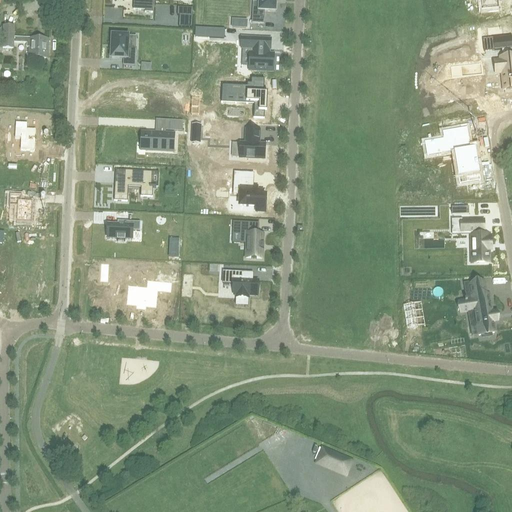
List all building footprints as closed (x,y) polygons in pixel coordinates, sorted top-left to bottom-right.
[(133,0),(133,10),(145,11),(145,13),(153,13),(153,0),(133,0)] [(252,18),(252,24),(264,25),(264,18),(264,12),(276,13),(276,0),(259,0),(259,12),(259,18),(252,18)] [(177,16),(179,16),(192,17),(193,8),(178,8),(177,16)] [(30,47),(29,58),(48,59),(49,40),(14,38),(15,28),(4,27),(3,48),(14,48),(14,42),(28,43),(28,47),(30,47)] [(224,30),(198,29),(197,38),(224,39),(224,30)] [(112,50),(111,59),(124,59),(123,66),(135,67),(136,50),(128,50),(128,37),(123,36),(123,34),(114,34),(114,36),(112,36),(112,44),(111,50),(112,50)] [(503,38),(483,40),(483,47),(494,46),(494,51),(501,51),(502,58),(500,58),(501,61),(495,62),(496,74),(502,73),(504,90),(511,89),(511,57),(510,58),(509,50),(509,49),(505,49),(503,38)] [(242,49),(243,49),(253,50),(253,54),(250,54),(250,68),(249,71),(273,73),(274,55),(269,55),(269,50),(270,50),(271,40),(242,39),(242,49)] [(424,48),(415,49),(421,108),(430,107),(424,48)] [(321,77),(320,87),(329,88),(329,96),(334,96),(333,122),(344,122),(346,97),(348,97),(349,78),(337,78),(337,67),(352,68),(352,57),(322,56),(321,66),(323,66),(323,77),(321,77)] [(141,64),(141,72),(151,72),(151,64),(141,64)] [(183,77),(167,76),(167,84),(183,85),(183,77)] [(126,93),(133,93),(142,93),(142,79),(122,78),(122,87),(110,87),(109,96),(107,96),(109,96),(109,101),(107,101),(107,102),(109,102),(109,110),(117,111),(125,111),(126,93)] [(264,119),(265,112),(267,112),(268,93),(266,93),(264,93),(254,93),(255,84),(251,84),(247,83),(247,87),(227,86),(227,96),(247,97),(246,105),(254,105),(253,119),(264,119)] [(183,122),(175,121),(174,132),(182,132),(183,122)] [(15,140),(21,140),(20,151),(35,152),(36,144),(36,138),(36,130),(34,130),(27,130),(28,124),(27,124),(16,123),(15,140)] [(240,145),(240,159),(264,160),(265,146),(257,145),(257,143),(259,143),(260,131),(247,130),(246,145),(240,145)] [(473,149),(470,150),(469,144),(459,145),(457,132),(445,134),(446,141),(438,143),(439,154),(455,151),(459,173),(462,172),(462,173),(464,173),(466,181),(478,179),(476,167),(477,167),(477,163),(476,163),(473,149)] [(173,135),(164,134),(154,134),(145,133),(144,151),(172,153),(173,135)] [(115,186),(114,201),(128,202),(128,188),(141,188),(141,197),(153,198),(153,189),(156,189),(156,188),(151,187),(152,175),(143,174),(143,172),(126,171),(125,184),(119,184),(119,186),(115,186)] [(257,188),(254,188),(253,188),(253,181),(241,180),(240,196),(240,206),(246,207),(249,207),(256,207),(256,212),(265,212),(266,206),(266,198),(266,196),(263,196),(263,192),(257,191),(257,188)] [(10,195),(9,207),(17,207),(16,224),(31,224),(33,202),(22,202),(22,196),(10,195)] [(472,254),(476,254),(477,263),(476,263),(489,263),(489,251),(490,251),(490,237),(482,237),(482,233),(483,233),(483,221),(452,222),(452,224),(453,224),(453,222),(462,222),(462,224),(463,233),(471,233),(472,236),(472,254)] [(108,225),(107,239),(117,240),(117,242),(125,242),(125,240),(132,240),(133,232),(140,232),(140,223),(118,222),(118,226),(108,225)] [(258,225),(259,225),(259,224),(241,223),(240,244),(247,244),(247,245),(246,259),(262,260),(262,251),(264,251),(264,250),(262,250),(263,246),(264,246),(264,245),(263,245),(263,236),(259,236),(258,235),(258,225)] [(101,264),(100,282),(108,283),(109,265),(101,264)] [(223,272),(223,284),(234,285),(234,296),(236,296),(236,306),(248,307),(248,297),(258,297),(258,282),(253,282),(242,281),(242,273),(223,272)] [(128,286),(126,305),(136,306),(136,309),(146,310),(146,307),(156,308),(157,301),(158,292),(171,293),(172,283),(147,281),(147,288),(128,286)] [(465,302),(459,303),(461,313),(467,312),(472,311),(475,327),(477,327),(478,334),(479,336),(482,336),(482,338),(492,337),(491,334),(494,334),(493,323),(498,322),(497,319),(497,316),(496,313),(491,314),(488,296),(486,296),(484,283),(473,285),(465,287),(467,301),(465,301),(465,302)] [(414,304),(403,306),(407,329),(418,327),(414,304)] [(354,462),(322,449),(316,465),(348,477),(354,462)]
